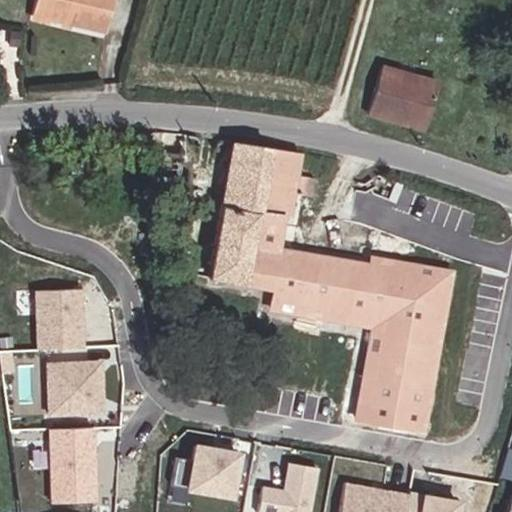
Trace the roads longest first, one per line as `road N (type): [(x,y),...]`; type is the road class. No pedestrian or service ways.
road 1 (tertiary): [(0,114),(118,108),(323,135),(511,192)]
road 2 (track): [(373,0),(323,135)]
